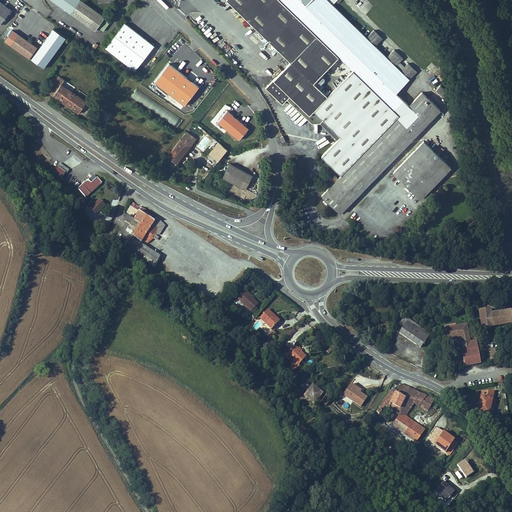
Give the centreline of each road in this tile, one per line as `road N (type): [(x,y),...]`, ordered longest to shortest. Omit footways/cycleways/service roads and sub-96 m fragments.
road 1 (unclassified): [(128,183),(76,366),(149,511)]
road 2 (residential): [(156,0),(264,111),(278,163),(273,198)]
road 3 (primary): [(167,194),(9,90)]
road 4 (primary): [(128,183),(287,267)]
road 5 (primary): [(496,276),(343,267),(326,258)]
road 6 (primary): [(331,281),(496,276)]
road 7 (primary): [(9,90),(128,183)]
road 8 (secondary): [(441,388),(405,375),(332,325)]
road 9 (residential): [(273,198),(243,223),(167,194)]
